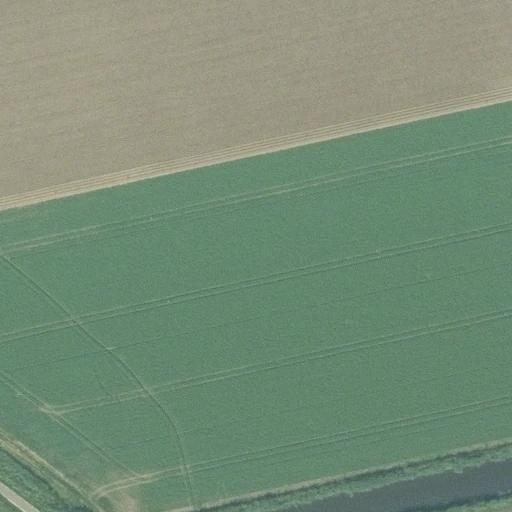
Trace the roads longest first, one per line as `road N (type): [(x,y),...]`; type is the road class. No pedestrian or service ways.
road 1 (primary): [(33,156),(511,164)]
road 2 (primary): [(511,123),(44,111)]
